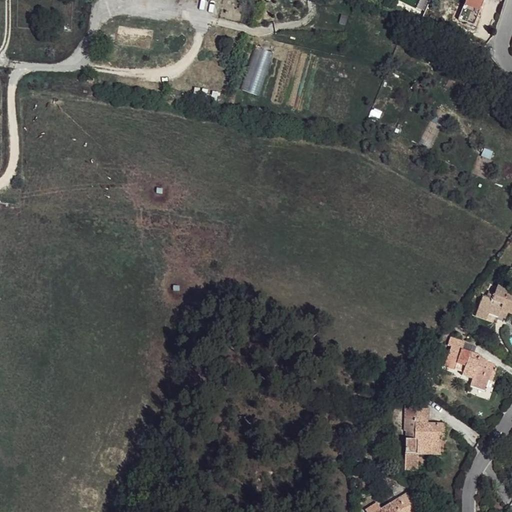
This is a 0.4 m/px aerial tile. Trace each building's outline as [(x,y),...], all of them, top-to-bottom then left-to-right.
[(462,0),(455,17),(470,24),(480,0),(462,0)] [(255,45),(240,89),(258,95),(272,51),(255,45)] [(506,290),(496,286),(493,292),(504,296),(506,290)] [(493,292),(491,298),(480,296),(473,317),(483,320),(486,312),(495,316),(497,311),(511,316),(511,292),(506,290),(504,296),(493,292)] [(495,316),(486,312),(483,320),(492,323),(495,316)] [(466,343),(453,338),(450,346),(453,348),(447,366),(465,374),(465,375),(479,381),(478,384),(487,388),(491,381),(493,382),(498,371),(495,369),(495,367),(481,361),(482,358),(464,350),(466,343)] [(500,365),(482,358),(481,361),(495,367),(495,369),(498,371),(500,365)] [(465,374),(447,366),(446,369),(460,375),(459,377),(474,384),(473,387),(485,392),(488,392),(490,391),(493,382),(491,381),(487,388),(478,384),(479,381),(465,375),(465,374)] [(428,409),(416,408),(415,421),(425,422),(425,424),(428,424),(428,409)] [(425,422),(415,421),(416,440),(418,441),(418,448),(436,449),(437,439),(441,439),(442,433),(445,433),(445,424),(428,424),(425,424),(425,422)] [(441,439),(437,439),(436,449),(418,448),(418,454),(441,455),(441,439)] [(378,504),(367,510),(368,511),(418,511),(409,495),(381,510),(378,504)]
